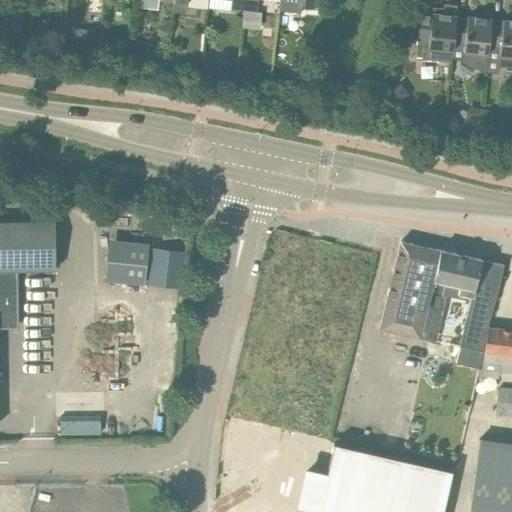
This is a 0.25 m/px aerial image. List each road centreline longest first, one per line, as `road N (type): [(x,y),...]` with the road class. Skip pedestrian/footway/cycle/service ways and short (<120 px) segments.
road 1 (unclassified): [(196,460),(254,179)]
road 2 (secondary): [(254,179),(391,203),(462,200)]
road 3 (secondary): [(462,200),(397,173),(261,146)]
road 4 (unclassified): [(196,460),(0,465)]
road 5 (secondary): [(102,128),(126,149),(254,179)]
road 6 (secondary): [(261,146),(132,122),(102,128)]
